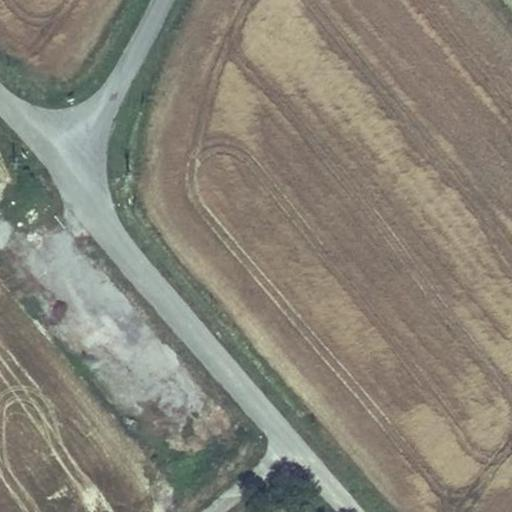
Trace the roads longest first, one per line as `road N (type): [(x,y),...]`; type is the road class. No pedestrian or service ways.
road 1 (tertiary): [(59,168),(347,511)]
road 2 (tertiary): [(162,0),(108,100),(59,168)]
